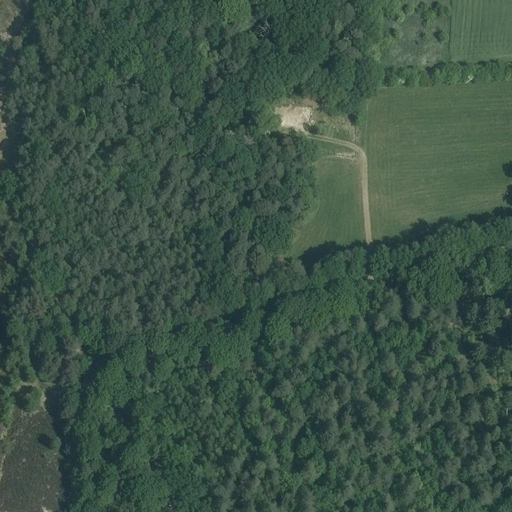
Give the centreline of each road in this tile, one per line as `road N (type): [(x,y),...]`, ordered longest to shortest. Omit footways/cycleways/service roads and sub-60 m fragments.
road 1 (track): [(511,244),(99,360)]
road 2 (track): [(89,363),(0,198)]
road 3 (track): [(172,511),(96,376)]
road 4 (track): [(69,511),(96,376)]
road 5 (track): [(360,152),(373,282)]
